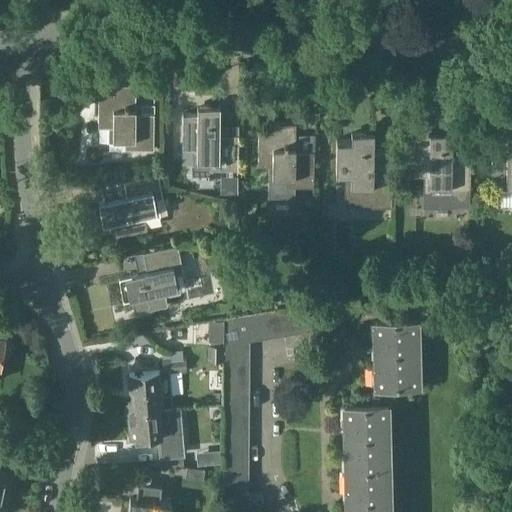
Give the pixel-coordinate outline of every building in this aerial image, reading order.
[(154,149),(154,113),(136,113),(136,85),(113,84),(113,93),(99,92),(98,127),(109,127),(108,142),(126,142),(125,148),(154,149)] [(220,105),(197,105),(197,113),(182,113),(182,148),(193,148),(193,163),(210,163),(209,169),(238,170),(238,134),(220,134),(220,105)] [(258,130),(258,164),(268,165),(268,180),(268,197),(295,197),(295,186),(314,187),(314,133),(296,133),(296,122),(273,122),(273,130),(258,130)] [(336,139),(336,174),(347,174),(346,189),(346,205),(392,205),(392,196),(392,160),(373,160),(374,131),(351,131),(351,140),(336,139)] [(415,139),(414,174),(425,174),(425,189),(424,205),(470,206),(470,195),(470,160),(452,160),(452,131),(429,131),(429,139),(415,139)] [(492,139),(492,173),(502,174),(502,189),(502,205),(511,205),(511,131),(507,131),(507,139),(492,139)] [(158,170),(123,176),(126,195),(98,200),(103,222),(111,221),(114,235),(147,229),(145,218),(160,215),(157,199),(163,198),(158,170)] [(119,276),(123,298),(132,296),(135,311),(168,304),(166,294),(181,291),(178,274),(184,273),(178,245),(143,252),(147,270),(119,276)] [(471,255),(471,271),(487,271),(487,255),(471,255)] [(241,264),(241,268),(244,272),(248,272),(251,269),(251,264),(248,261),(244,261),(241,264)] [(316,302),(305,304),(309,328),(321,326),(316,302)] [(297,330),(309,328),(305,304),(293,306),(297,330)] [(285,332),(297,330),(293,306),(281,308),(285,332)] [(273,334),(285,332),(281,308),(269,310),(273,334)] [(261,336),(273,334),(269,310),(257,312),(261,336)] [(249,338),(261,336),(257,312),(245,314),(249,338)] [(245,314),(225,318),(224,338),(249,338),(245,314)] [(223,342),(223,318),(209,320),(209,342),(223,342)] [(418,320),(374,321),(376,385),(420,383),(418,320)] [(224,350),(249,350),(249,338),(224,338),(224,350)] [(223,361),(223,344),(207,344),(207,361),(223,361)] [(160,370),(130,372),(132,401),(144,400),(145,408),(173,405),(170,370),(186,369),(185,356),(184,356),(183,350),(171,351),(172,357),(163,358),(164,370),(160,371),(160,370)] [(224,362),(249,362),(249,350),(224,350),(224,362)] [(224,362),(224,374),(249,374),(249,362),(224,362)] [(249,374),(224,374),(224,386),(249,386),(249,374)] [(224,386),(224,398),(248,398),(249,386),(224,386)] [(248,398),(224,398),(224,410),(248,410),(248,398)] [(144,400),(132,401),(128,402),(131,436),(165,433),(167,464),(188,464),(188,466),(223,466),(223,458),(223,455),(205,455),(205,457),(189,457),(188,449),(184,404),(173,405),(145,408),(144,400)] [(344,401),(346,511),(390,511),(388,400),(344,401)] [(224,410),(224,422),(248,422),(248,410),(224,410)] [(248,422),(224,422),(224,434),(248,434),(248,422)] [(224,434),(223,446),(248,446),(248,434),(224,434)] [(0,483),(10,485),(13,472),(10,468),(13,454),(13,453),(13,452),(13,451),(13,449),(12,448),(10,447),(8,446),(7,446),(5,447),(3,447),(2,448),(1,450),(1,452),(0,451),(0,483)] [(248,446),(223,446),(223,455),(223,458),(248,458),(248,446)] [(223,458),(223,466),(223,470),(248,470),(248,458),(223,458)] [(248,482),(248,470),(223,470),(223,482),(248,482)] [(130,497),(128,511),(170,511),(172,502),(160,500),(161,492),(162,485),(138,482),(137,489),(136,497),(130,497)] [(223,482),(223,494),(248,495),(248,482),(223,482)] [(6,501),(10,485),(0,483),(0,511),(3,503),(6,501)] [(248,507),(248,495),(223,494),(223,507),(248,507)]
